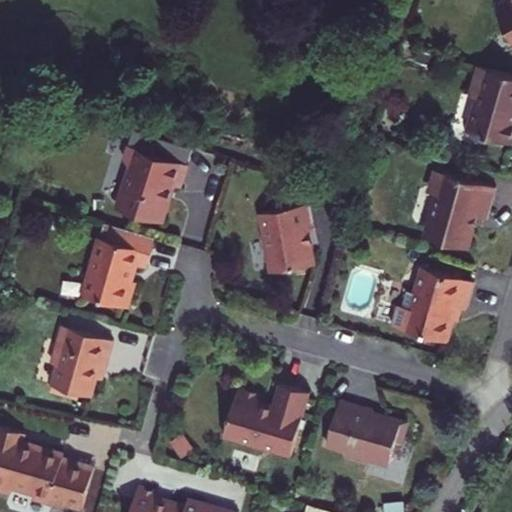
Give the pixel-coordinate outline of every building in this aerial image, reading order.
[(511,0),(508,0),(508,2),(494,11),(511,42),(511,0)] [(511,69),(480,60),(471,89),(478,92),(469,123),(511,136),(511,133),(511,69)] [(118,138),(176,156),(181,140),(123,121),(117,139),(118,140),(118,138)] [(158,186),(163,177),(170,179),(176,156),(118,138),(118,140),(113,155),(118,163),(113,181),(117,183),(111,203),(154,215),(160,192),(158,186)] [(503,185),(449,170),(442,174),(439,186),(445,192),(435,225),(441,235),(476,246),(486,214),(494,216),(503,185)] [(310,257),(308,239),(305,237),(303,225),(311,224),(307,198),(260,205),(267,264),(310,257)] [(141,262),(145,246),(121,238),(126,223),(99,215),(91,245),(88,244),(81,265),(83,273),(80,283),(84,287),(88,287),(88,291),(122,300),(130,275),(125,273),(130,258),(141,262)] [(150,229),(126,223),(121,238),(145,246),(150,229)] [(406,301),(402,300),(396,320),(451,336),(456,315),(460,301),(466,303),(470,304),(478,277),(426,262),(418,287),(411,285),(406,301)] [(460,301),(456,315),(462,316),(466,303),(460,301)] [(89,387),(97,357),(103,359),(111,332),(61,317),(50,355),(56,356),(50,375),(89,387)] [(261,386),(235,379),(221,427),(288,446),(307,382),(277,373),(270,397),(258,394),(261,386)] [(344,449),(364,454),(366,449),(383,454),(389,433),(397,435),(403,413),(381,407),(379,410),(368,407),(370,401),(336,391),(323,435),(338,440),(344,449)] [(19,427),(0,421),(0,486),(5,488),(7,479),(29,486),(27,493),(58,503),(60,495),(77,500),(89,461),(58,453),(60,449),(17,436),(19,427)] [(154,486),(133,480),(123,511),(229,511),(230,508),(198,499),(199,495),(183,491),(181,495),(180,498),(167,494),(160,497),(152,495),(154,487),(154,486)] [(181,495),(154,487),(152,495),(160,497),(167,494),(180,498),(181,495)]
